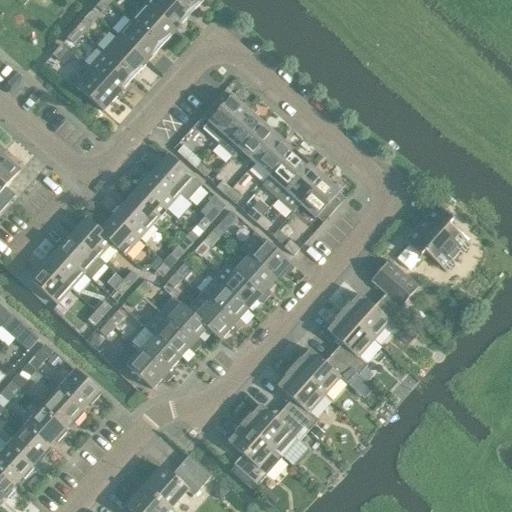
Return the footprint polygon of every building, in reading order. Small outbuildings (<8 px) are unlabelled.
[(106,0),(101,0),(96,7),(102,12),(110,3),(106,0)] [(150,0),(145,5),(175,32),(190,16),(171,0),(150,0)] [(171,0),(190,16),(204,0),(171,0)] [(131,22),(161,48),(175,32),(145,5),(131,22)] [(84,20),(75,30),(81,35),(90,26),(84,20)] [(116,38),(146,64),(161,48),(131,22),(116,38)] [(73,45),(81,35),(75,30),(67,39),(73,45)] [(102,54),(132,80),(146,64),(116,38),(102,54)] [(60,46),(52,55),(58,61),(67,51),(60,46)] [(87,70),(117,96),(132,80),(102,54),(87,70)] [(102,113),(117,96),(87,70),(72,86),(102,113)] [(203,117),(209,122),(202,129),(218,143),(217,144),(217,145),(251,106),(247,102),(245,103),(241,106),(231,97),(230,99),(224,94),(203,117)] [(251,106),(217,145),(232,158),(238,151),(239,151),(262,125),(253,116),(256,113),(256,110),(251,106)] [(262,125),(239,151),(254,165),(282,134),(277,130),(275,130),(272,134),(262,125)] [(282,134),(254,165),(269,178),(292,152),(283,144),(286,140),(286,138),(282,134)] [(177,153),(185,161),(195,169),(201,163),(191,154),(182,147),(177,153)] [(292,152),(269,178),(261,187),(277,200),(312,161),(308,157),(306,158),(303,161),(292,152)] [(2,155),(0,157),(0,212),(14,196),(5,188),(19,171),(2,155)] [(153,172),(179,196),(180,195),(188,203),(201,187),(193,180),(167,156),(153,172)] [(312,161),(277,200),(292,214),(300,206),(299,206),(323,179),(313,171),(317,167),(317,165),(312,161)] [(195,169),(204,178),(210,171),(201,163),(195,169)] [(139,187),(166,211),(179,196),(153,172),(139,187)] [(299,206),(300,206),(315,220),(316,218),(323,224),(344,201),(337,195),(343,189),(338,184),(336,184),(332,188),(323,179),(299,206)] [(216,188),(225,197),(231,190),(222,182),(216,188)] [(126,202),(152,226),(166,211),(139,187),(126,202)] [(225,197),(234,204),(235,205),(240,198),(231,190),(225,197)] [(112,218),(138,241),(152,226),(126,202),(112,218)] [(424,254),(443,272),(468,244),(449,226),(453,222),(437,208),(404,245),(420,259),(424,254)] [(213,209),(204,218),(211,224),(219,214),(213,209)] [(246,215),(256,224),(261,217),(252,209),(246,215)] [(223,235),(228,228),(237,219),(230,213),(216,229),(223,235)] [(256,224),(265,232),(271,226),(261,217),(256,224)] [(111,245),(124,257),(138,241),(112,218),(99,232),(86,220),(85,220),(99,233),(98,233),(111,245)] [(196,227),(202,233),(211,224),(204,218),(196,227)] [(71,236),(98,260),(111,245),(98,233),(99,233),(85,220),(71,236)] [(211,234),(202,244),(209,250),(218,240),(211,234)] [(239,249),(274,281),(283,272),(286,275),(289,275),(293,270),(253,234),(239,249)] [(58,251),(84,275),(90,280),(104,265),(98,260),(71,236),(58,251)] [(185,239),(177,248),(183,254),(192,245),(185,239)] [(283,249),(293,257),(299,251),(289,242),(283,249)] [(202,244),(194,254),(200,259),(209,250),(202,244)] [(169,258),(175,264),(183,254),(177,248),(169,258)] [(234,273),(266,301),(270,296),(269,294),(266,290),(274,281),(239,249),(239,250),(248,257),(234,273)] [(44,266),(70,290),(84,275),(58,251),(44,266)] [(155,273),(161,278),(161,279),(170,269),(163,264),(155,273)] [(370,282),(400,309),(416,291),(386,264),(370,282)] [(184,265),(175,274),(182,280),(191,271),(184,265)] [(56,306),(70,290),(44,266),(30,282),(56,306)] [(131,273),(122,282),(129,288),(137,278),(131,273)] [(212,280),(247,311),(256,302),(259,305),(262,305),(266,301),(234,273),(222,287),(213,279),(212,280)] [(175,274),(167,284),(173,290),(182,280),(175,274)] [(207,303),(238,331),(242,327),(242,324),(239,321),(247,311),(212,280),(199,295),(207,302),(207,303)] [(114,291),(121,297),(129,288),(122,282),(114,291)] [(359,295),(342,314),(373,342),(384,329),(390,334),(396,334),(398,332),(407,321),(398,313),(402,310),(400,309),(370,282),(385,295),(374,309),(359,295)] [(143,283),(135,293),(141,298),(150,289),(143,283)] [(135,293),(126,302),(133,308),(141,298),(135,293)] [(158,314),(198,349),(202,345),(201,342),(198,339),(206,330),(194,318),(194,317),(181,305),(173,298),(160,313),(159,313),(158,314)] [(104,303),(95,312),(102,318),(110,309),(104,303)] [(206,330),(219,342),(228,332),(232,335),(234,335),(238,331),(207,303),(194,317),(194,318),(206,330)] [(0,320),(4,324),(12,315),(0,304),(0,320)] [(87,322),(93,328),(102,318),(95,312),(87,322)] [(116,313),(108,323),(114,329),(123,319),(116,313)] [(145,329),(179,360),(188,351),(191,354),(194,354),(198,349),(158,314),(145,329)] [(341,346),(332,355),(357,377),(366,367),(357,359),(373,342),(342,314),(326,332),(341,346)] [(39,340),(31,332),(12,315),(4,324),(1,328),(28,352),(39,340)] [(108,323),(99,333),(105,338),(114,329),(108,323)] [(139,351),(170,380),(174,375),(174,373),(171,369),(179,360),(145,329),(144,329),(153,336),(139,351)] [(42,365),(53,353),(44,345),(33,358),(42,365)] [(166,384),(170,380),(139,351),(125,367),(151,391),(160,381),(164,384),(166,384)] [(293,369),(324,397),(339,379),(348,387),(357,377),(332,355),(324,364),(309,351),(293,369)] [(36,372),(28,365),(17,376),(25,384),(36,372)] [(291,401),(283,410),(308,433),(317,422),(308,414),(324,397),(293,369),(276,388),(291,401)] [(58,392),(81,412),(89,404),(91,406),(101,395),(76,372),(58,392)] [(11,383),(11,384),(0,395),(8,403),(19,391),(11,383)] [(41,410),(65,431),(71,423),(74,425),(84,414),(81,412),(58,392),(41,410)] [(243,425),(282,459),(298,441),(299,442),(308,433),(283,410),(274,420),(260,406),(243,425)] [(25,429),(48,449),(55,442),(57,443),(67,433),(65,431),(41,410),(25,429)] [(233,466),(234,467),(230,472),(252,491),(256,486),(257,487),(282,459),(243,425),(227,443),(242,456),(233,466)] [(9,447),(32,468),(39,460),(41,462),(51,452),(48,449),(25,429),(9,447)] [(0,456),(0,472),(15,486),(22,479),(24,481),(34,470),(32,468),(9,447),(0,456)] [(162,469),(144,488),(170,511),(187,492),(193,498),(211,478),(188,457),(170,477),(162,469)] [(0,503),(5,498),(7,500),(18,488),(15,486),(0,472),(0,503)] [(130,511),(169,511),(170,511),(144,488),(126,508),(130,511)]
